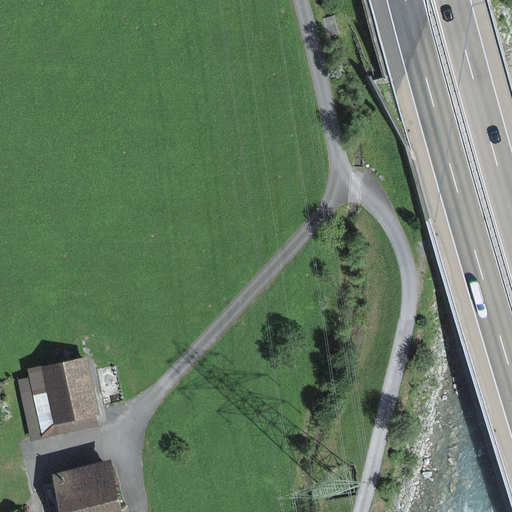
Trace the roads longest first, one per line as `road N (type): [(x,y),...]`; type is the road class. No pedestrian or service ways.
road 1 (motorway): [(406,0),(511,394)]
road 2 (unclassified): [(411,280),(399,230),(349,174),(308,0)]
road 3 (track): [(361,511),(411,280)]
road 4 (motorway): [(511,196),(453,0)]
